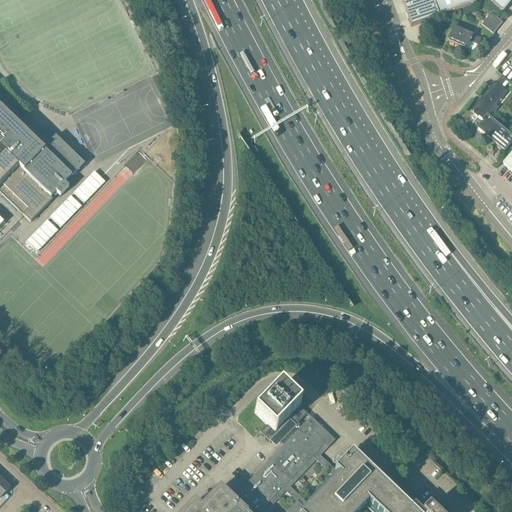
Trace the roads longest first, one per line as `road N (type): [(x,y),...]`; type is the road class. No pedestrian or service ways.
road 1 (motorway): [(216,0),(347,228),(500,418)]
road 2 (motorway): [(92,448),(176,359),(220,326),(294,308),(356,321),(500,418)]
road 3 (motorway): [(188,0),(227,162),(216,241),(168,330),(76,433)]
road 4 (motorway): [(436,257),(322,85),(277,0)]
road 5 (residential): [(458,511),(406,462),(377,458),(320,402)]
road 6 (tertiary): [(511,238),(426,122)]
road 7 (motorway): [(511,351),(436,257)]
